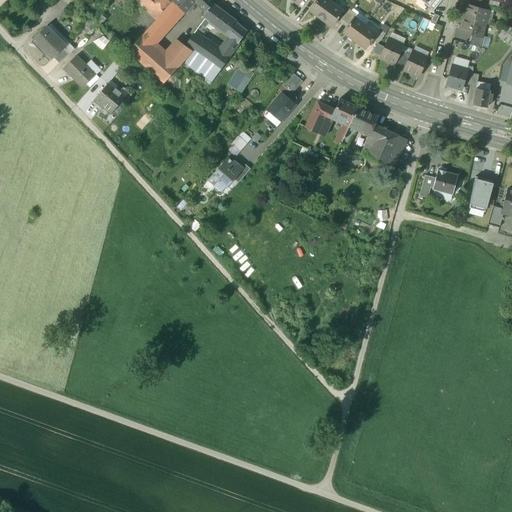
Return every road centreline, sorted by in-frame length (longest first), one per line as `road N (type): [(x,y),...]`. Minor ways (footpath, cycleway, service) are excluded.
road 1 (track): [(369,511),(0,377)]
road 2 (track): [(401,212),(324,495)]
road 3 (secondary): [(426,109),(352,82),(240,0)]
